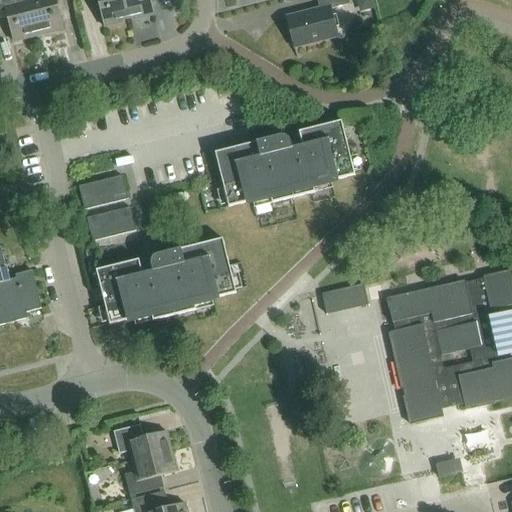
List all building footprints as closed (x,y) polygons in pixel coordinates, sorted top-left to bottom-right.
[(13,42),(38,36),(29,0),(0,0),(0,19),(7,18),(13,42)] [(29,0),(38,36),(63,30),(56,1),(59,0),(29,0)] [(122,21),(128,19),(123,0),(82,0),(83,1),(88,0),(96,0),(104,28),(123,23),(122,21)] [(123,0),(128,19),(134,18),(135,20),(154,16),(150,0),(123,0)] [(330,10),(349,5),(347,0),(316,0),(319,9),(286,18),(294,49),(337,38),(330,10)] [(341,122),(297,133),(214,154),(228,208),(270,198),(271,204),(314,194),(313,187),(355,176),(341,122)] [(122,177),(78,188),(84,211),(128,201),(122,177)] [(130,209),(86,220),(92,243),(136,232),(130,209)] [(222,240),(154,257),(95,272),(109,326),(151,316),(152,322),(196,311),(194,305),(236,294),(222,240)] [(0,326),(28,319),(26,313),(41,309),(32,272),(15,276),(16,279),(2,283),(0,272),(0,268),(5,267),(1,249),(0,249),(0,326)] [(511,359),(511,360),(510,355),(511,354),(511,312),(500,316),(499,310),(511,306),(511,274),(511,273),(400,298),(403,309),(389,312),(392,324),(394,324),(396,332),(389,333),(410,426),(443,418),(441,409),(463,404),(465,410),(511,399),(511,359)] [(362,286),(322,295),(327,316),(367,306),(362,286)] [(131,463),(171,452),(166,432),(143,438),(140,426),(113,433),(119,455),(128,452),(131,463)] [(134,473),(124,475),(127,486),(130,497),(141,494),(138,483),(176,473),(171,452),(131,463),(134,473)] [(438,479),(439,479),(462,474),(460,460),(435,466),(438,479)] [(131,501),(133,511),(186,511),(184,504),(158,511),(154,495),(131,501)]
